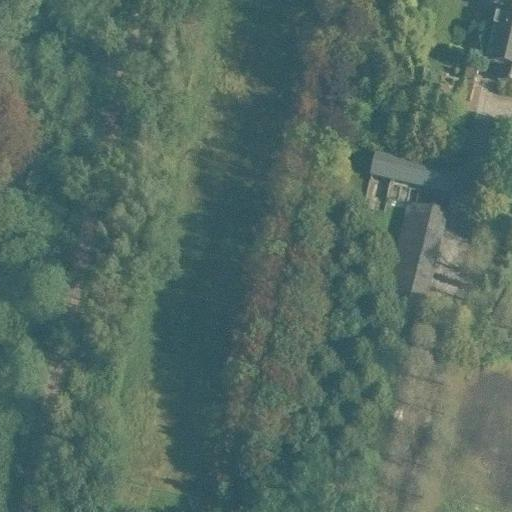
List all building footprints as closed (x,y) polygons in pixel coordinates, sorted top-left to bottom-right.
[(511,0),(499,0),(486,64),(500,67),(497,81),(511,84),(511,0)] [(475,83),(478,72),(467,69),(464,80),(475,83)] [(459,99),(470,102),(474,85),(463,83),(459,99)] [(374,154),(369,177),(452,195),(457,172),(374,154)] [(406,203),(385,299),(426,308),(447,212),(406,203)]
